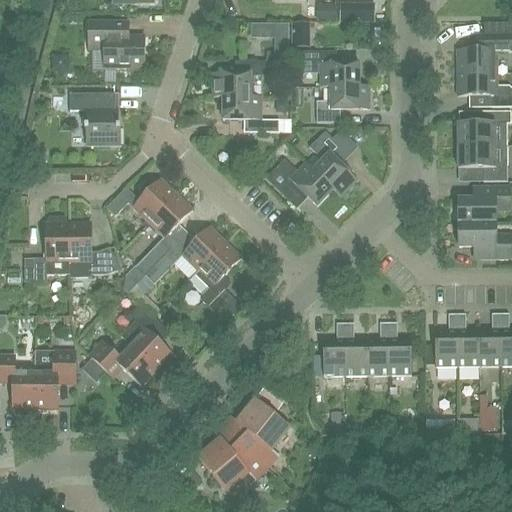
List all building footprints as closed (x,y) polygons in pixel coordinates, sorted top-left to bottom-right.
[(319,23),(335,23),(336,7),(320,7),(319,23)] [(350,7),(340,7),(340,22),(350,22),(350,7)] [(88,23),(88,38),(88,50),(103,50),(103,70),(127,70),(127,74),(139,74),(139,70),(144,70),(144,37),(116,37),(116,23),(88,23)] [(308,23),(290,23),(290,49),(308,49),(308,23)] [(271,26),(271,39),(273,39),(273,54),(288,54),(288,26),(271,26)] [(456,53),(456,76),(496,75),(496,53),(511,52),(511,36),(482,37),(482,52),(456,53)] [(359,88),(368,88),(358,88),(358,65),(326,65),(326,53),(301,53),(302,75),(320,75),(320,89),(330,89),(330,90),(331,90),(331,89),(359,89),(359,88)] [(222,99),(223,99),(251,99),(251,98),(260,98),(261,76),(269,76),(269,63),(245,63),(245,75),(212,75),(212,99),(222,99)] [(496,75),(456,76),(457,97),(491,97),(491,109),(511,108),(511,89),(509,88),(496,88),(496,75)] [(368,112),(368,88),(359,88),(359,89),(331,89),(331,90),(330,90),(330,103),(316,103),(316,124),(340,124),(340,112),(368,112)] [(117,127),(117,111),(117,95),(75,95),(70,95),(69,113),(84,113),(84,131),(86,131),(86,147),(119,147),(119,127),(117,127)] [(223,99),(222,99),(222,122),(243,122),(243,134),(279,134),(279,122),(260,121),(260,98),(251,98),(251,99),(223,99)] [(286,102),(274,102),(274,114),(286,114),(286,102)] [(457,125),(457,148),(507,147),(506,125),(510,125),(510,113),(482,113),(482,125),(457,125)] [(322,162),(313,171),(314,172),(313,172),(333,192),(340,199),(356,182),(333,159),(342,150),(325,133),(315,142),(320,147),(314,154),(322,162)] [(507,147),(457,148),(457,170),(483,170),(483,183),(507,183),(507,147)] [(314,172),(313,171),(306,164),(297,173),(284,161),(265,180),(282,197),(293,185),(316,208),(332,192),(340,199),(333,192),(313,172),(314,172)] [(148,225),(176,196),(160,180),(132,209),(148,225)] [(458,225),(495,225),(495,212),(510,212),(510,188),(481,188),(481,200),(457,201),(458,225)] [(122,192),(105,209),(114,218),(131,201),(122,192)] [(192,212),(176,196),(148,225),(164,240),(192,212)] [(68,264),(68,224),(65,224),(65,221),(63,219),(49,219),(47,221),(47,225),(45,225),(46,260),(34,260),(34,284),(46,283),(46,277),(68,277),(68,264)] [(90,224),(68,224),(68,264),(68,277),(68,280),(89,280),(89,277),(105,276),(117,272),(109,249),(98,253),(90,253),(90,224)] [(511,236),(495,236),(495,225),(458,225),(458,249),(481,248),(481,260),(511,260),(511,236)] [(178,260),(174,265),(190,281),(198,273),(226,245),(209,228),(178,260)] [(144,278),(170,252),(160,242),(135,269),(123,282),(123,290),(129,295),(136,287),(144,278)] [(198,273),(190,281),(188,283),(203,296),(202,304),(216,317),(232,299),(225,292),(227,290),(225,280),(223,278),(241,259),(226,245),(198,273)] [(178,260),(170,252),(144,278),(153,286),(174,265),(178,260)] [(144,278),(136,287),(145,295),(153,286),(144,278)] [(123,279),(113,283),(117,293),(123,290),(123,282),(123,279)] [(127,345),(156,372),(172,356),(146,332),(156,322),(139,306),(129,317),(135,322),(120,338),(127,345)] [(491,329),(500,329),(500,315),(491,315),(491,329)] [(500,315),(500,329),(508,328),(508,315),(500,315)] [(456,329),(456,316),(448,316),(448,329),(456,329)] [(465,316),(456,316),(456,329),(465,329),(465,316)] [(36,318),(36,328),(44,328),(44,318),(36,318)] [(70,318),(62,318),(62,328),(70,328),(70,318)] [(336,338),(344,338),(344,325),(336,325),(336,338)] [(344,325),(344,338),(353,338),(353,325),(344,325)] [(388,338),(388,325),(379,325),(379,338),(388,338)] [(396,325),(388,325),(388,338),(396,338),(396,325)] [(479,369),(500,368),(500,333),(478,334),(479,369)] [(511,333),(500,333),(500,368),(511,368),(511,333)] [(457,369),(456,334),(434,334),(435,369),(457,369)] [(457,369),(479,369),(478,334),(456,334),(457,369)] [(410,342),(388,343),(389,378),(411,377),(410,342)] [(323,378),(345,378),(344,343),(322,343),(323,378)] [(344,343),(345,378),(367,378),(366,343),(344,343)] [(389,378),(388,343),(366,343),(367,378),(389,378)] [(141,388),(156,372),(127,345),(112,361),(98,347),(88,357),(105,374),(115,364),(141,388)] [(35,412),(35,353),(34,353),(34,372),(13,372),(14,362),(4,362),(4,357),(0,357),(0,385),(4,385),(4,381),(12,381),(12,411),(14,411),(14,415),(17,418),(30,418),(33,415),(33,412),(35,412)] [(35,353),(35,412),(57,412),(57,382),(74,382),(74,353),(35,353)] [(286,401),(269,387),(260,398),(278,412),(286,401)] [(231,435),(266,469),(278,456),(271,451),(283,435),(288,428),(285,425),(255,401),(236,425),(239,427),(231,435)] [(331,436),(343,435),(343,416),(331,417),(331,436)] [(479,420),(467,420),(468,434),(476,434),(480,434),(480,433),(479,420)] [(438,435),(438,422),(426,422),(426,435),(438,435)] [(253,481),(266,469),(231,435),(223,444),(221,440),(198,460),(222,490),(223,489),(225,492),(232,487),(248,474),(253,481)] [(189,474),(181,481),(192,495),(201,488),(189,474)]
